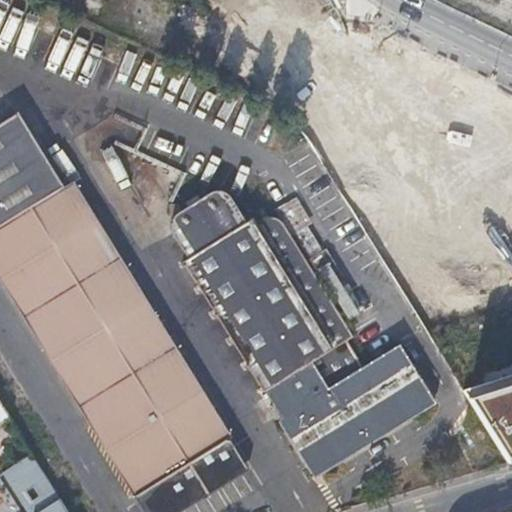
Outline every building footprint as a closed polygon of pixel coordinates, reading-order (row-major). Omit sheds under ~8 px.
[(0,125),(23,112),(33,106),(26,98),(0,85),(0,125)] [(0,227),(68,187),(23,112),(0,125),(0,227)] [(78,181),(68,187),(0,227),(0,276),(133,495),(136,493),(229,437),(233,434),(78,181)] [(243,224),(251,219),(233,189),(230,187),(228,186),(222,186),(178,212),(174,216),(173,220),(174,224),(192,255),(243,224)] [(255,216),(251,219),(243,224),(192,255),(187,258),(266,390),(268,389),(316,360),(350,339),(356,335),(284,216),(281,213),(277,213),(260,223),(255,216)] [(366,366),(350,339),(316,360),(268,389),(285,416),(281,419),(317,477),(439,402),(403,344),(366,366)] [(511,372),(463,388),(506,463),(511,462),(511,372)] [(178,511),(249,470),(229,437),(136,493),(147,511),(178,511)] [(66,511),(30,453),(0,472),(0,511),(66,511)]
